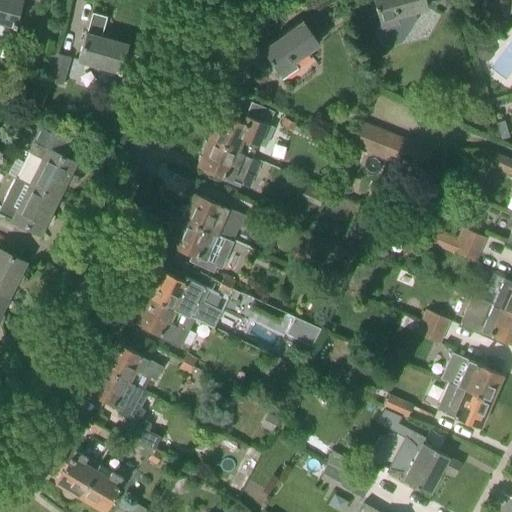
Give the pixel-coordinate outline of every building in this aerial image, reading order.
[(0,0),(0,23),(14,28),(20,0),(0,0)] [(424,0),(372,0),(379,24),(376,25),(380,41),(384,44),(388,46),(399,42),(404,38),(416,19),(414,12),(427,9),(424,0)] [(107,17),(92,12),(91,11),(77,60),(120,72),(127,44),(101,36),(107,17)] [(318,44),(301,19),(260,48),(281,79),(297,68),(293,62),(318,44)] [(47,80),(61,85),(69,57),(55,53),(47,80)] [(242,122),(219,112),(207,138),(252,157),(257,144),(264,147),(273,126),(245,115),(242,122)] [(292,130),(295,122),(285,118),(284,118),(281,125),(292,130)] [(361,122),(358,130),(351,146),(363,150),(372,126),(361,122)] [(59,154),(68,137),(42,124),(28,151),(29,152),(17,177),(27,182),(56,197),(74,161),(59,154)] [(351,146),(358,130),(347,126),(341,141),(351,146)] [(372,126),(363,150),(374,155),(384,131),(372,126)] [(374,155),(386,160),(396,136),(384,131),(374,155)] [(396,136),(386,160),(398,164),(407,140),(396,136)] [(202,172),(239,188),(252,157),(207,138),(196,165),(203,168),(202,172)] [(407,140),(398,164),(409,169),(419,145),(407,140)] [(421,174),(431,150),(419,145),(409,169),(421,174)] [(511,161),(494,153),(489,166),(511,175),(511,161)] [(0,214),(37,233),(37,232),(56,197),(27,182),(14,208),(2,201),(0,205),(0,214)] [(193,192),(182,218),(232,240),(238,227),(250,227),(254,219),(193,192)] [(278,204),(270,201),(259,196),(256,204),(274,212),(278,204)] [(256,204),(252,212),(263,217),(263,216),(271,219),(274,212),(256,204)] [(360,206),(353,220),(369,228),(375,214),(360,206)] [(188,260),(213,271),(215,266),(220,268),(232,240),(182,218),(169,245),(191,254),(188,260)] [(480,248),(484,237),(461,226),(456,237),(480,248)] [(450,250),(474,261),(480,248),(456,237),(450,250)] [(25,262),(0,249),(0,293),(7,297),(25,262)] [(146,293),(171,306),(181,310),(214,326),(221,311),(202,302),(208,288),(185,277),(183,281),(158,269),(146,293)] [(339,284),(344,276),(337,273),(333,281),(339,284)] [(235,280),(225,275),(222,283),(231,287),(235,280)] [(491,302),(511,311),(511,280),(502,276),(491,302)] [(240,291),(231,287),(222,283),(218,291),(236,299),(240,291)] [(181,310),(171,306),(146,293),(133,321),(158,333),(157,337),(179,348),(190,325),(177,318),(181,310)] [(511,311),(491,302),(471,293),(463,313),(458,325),(504,345),(506,341),(511,344),(511,311)] [(443,331),(448,319),(425,309),(419,321),(443,331)] [(319,329),(294,316),(285,334),(311,346),(319,329)] [(332,332),(335,323),(326,320),(323,329),(332,332)] [(414,332),(438,343),(443,331),(419,321),(414,332)] [(155,380),(162,366),(113,340),(99,365),(143,388),(149,377),(155,380)] [(454,385),(454,386),(490,401),(501,374),(466,358),(466,359),(450,352),(439,378),(454,385)] [(192,366),(196,358),(186,353),(182,360),(192,366)] [(188,374),(192,366),(182,360),(178,368),(188,374)] [(126,421),(121,434),(154,449),(160,436),(148,431),(150,427),(150,424),(149,422),(147,421),(140,417),(144,409),(139,407),(147,391),(143,388),(99,365),(86,390),(119,408),(116,413),(125,418),(124,420),(126,421)] [(329,387),(318,381),(312,394),(323,399),(329,387)] [(490,401),(454,386),(443,411),(479,427),(490,401)] [(382,407),(406,417),(412,404),(388,394),(382,407)] [(278,417),(267,412),(260,426),(271,431),(278,417)] [(102,427),(103,427),(107,420),(96,414),(91,421),(102,427)] [(91,421),(87,429),(97,435),(103,427),(102,427),(91,421)] [(461,463),(422,442),(425,437),(411,430),(407,438),(407,437),(404,440),(401,443),(398,448),(393,457),(391,464),(389,469),(404,473),(401,479),(428,493),(441,468),(454,476),(461,463)] [(234,450),(238,444),(226,437),(223,443),(234,450)] [(79,497),(99,464),(75,450),(77,446),(63,438),(44,469),(56,477),(53,481),(79,497)] [(148,459),(156,464),(163,453),(155,449),(148,459)] [(327,461),(327,462),(368,486),(374,475),(340,455),(334,465),(327,461)] [(368,486),(327,462),(321,473),(340,483),(339,484),(362,497),(368,486)] [(99,464),(79,497),(104,511),(123,478),(99,464)] [(380,511),(363,502),(357,511),(380,511)]
